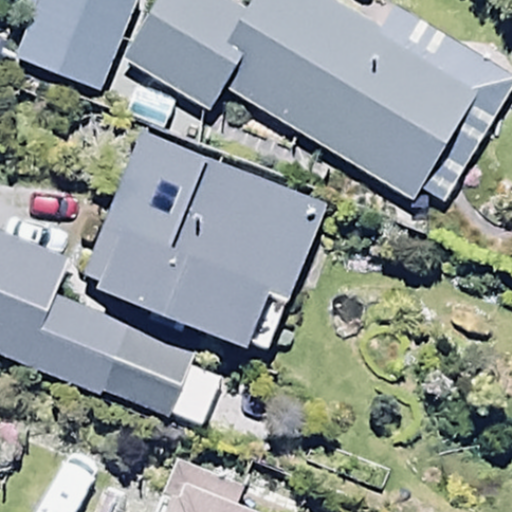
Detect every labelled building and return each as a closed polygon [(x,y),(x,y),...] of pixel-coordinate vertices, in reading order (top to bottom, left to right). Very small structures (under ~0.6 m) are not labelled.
[(146,3),(139,0),(51,0),(23,60),(100,97),(146,3)] [(382,35),(321,0),(268,0),(259,16),(231,0),(171,0),(134,65),(217,113),(230,91),(446,215),(511,100),(511,71),(398,7),(382,35)] [(330,210),(148,138),(91,284),(273,355),(330,210)] [(74,263),(12,237),(0,264),(0,351),(106,398),(134,333),(58,299),(74,263)] [(254,511),(198,488),(187,511),(254,511)]
